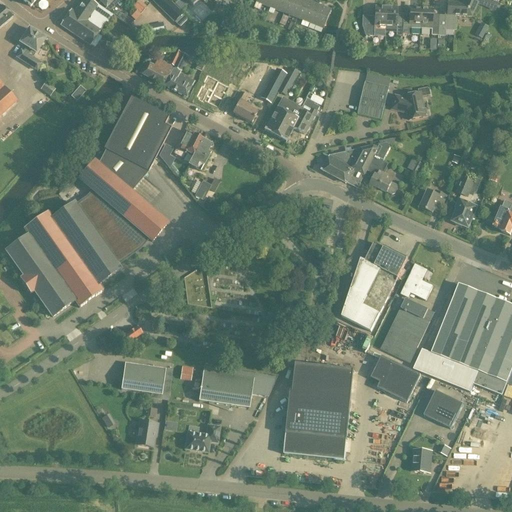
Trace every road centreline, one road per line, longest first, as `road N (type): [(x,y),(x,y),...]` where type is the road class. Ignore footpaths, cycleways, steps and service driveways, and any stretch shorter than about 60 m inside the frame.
road 1 (residential): [(0,472),(431,511)]
road 2 (residential): [(0,395),(298,187)]
road 3 (residential): [(292,173),(44,29)]
road 4 (residential): [(298,187),(324,185),(511,271)]
